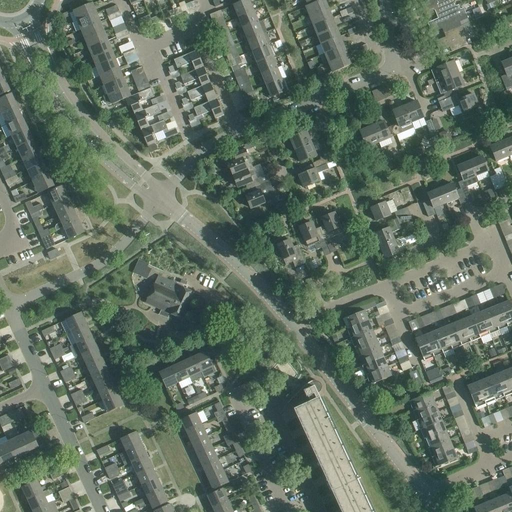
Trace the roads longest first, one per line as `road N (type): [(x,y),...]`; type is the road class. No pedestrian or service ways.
road 1 (residential): [(323,511),(262,382),(234,394),(286,511)]
road 2 (tertiary): [(12,22),(81,134),(160,199)]
road 3 (tertiary): [(160,199),(67,94),(31,13)]
road 4 (residential): [(262,121),(381,77),(392,63),(386,0)]
road 5 (tertiary): [(299,331),(426,494)]
road 6 (residential): [(6,308),(95,268),(160,199)]
road 7 (tertiary): [(160,199),(299,331)]
road 8 (residential): [(100,511),(42,390)]
